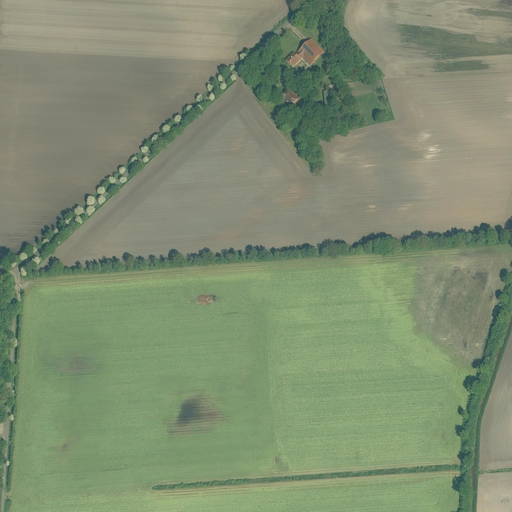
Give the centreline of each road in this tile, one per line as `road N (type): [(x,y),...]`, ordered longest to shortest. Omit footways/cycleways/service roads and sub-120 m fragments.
road 1 (unclassified): [(313,0),(18,266)]
road 2 (unclassified): [(18,266),(3,511)]
